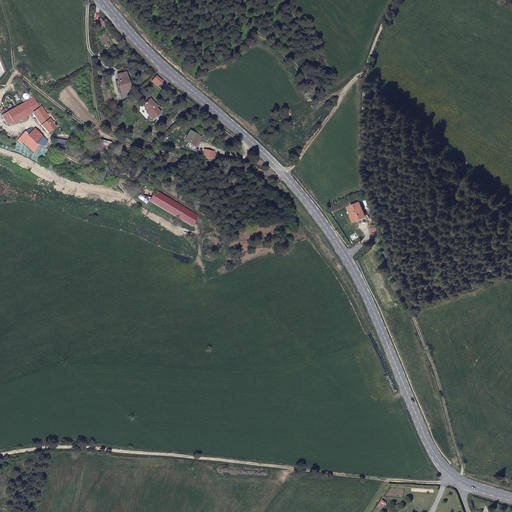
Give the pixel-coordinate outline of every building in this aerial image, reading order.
[(101,22),(96,17),(91,22),(95,27),(101,22)] [(120,72),(113,74),(114,80),(113,80),(116,89),(124,87),(120,72)] [(124,89),(116,91),(117,97),(126,95),(124,89)] [(36,96),(1,114),(6,124),(10,122),(10,123),(20,118),(22,120),(26,118),(24,115),(33,111),(39,122),(45,132),(54,127),(44,107),(42,108),(36,96)] [(145,96),(137,104),(143,110),(142,111),(148,118),(155,111),(148,104),(150,102),(145,96)] [(38,145),(42,143),(38,135),(34,128),(26,132),(23,128),(11,134),(9,136),(12,140),(15,138),(21,148),(31,143),(38,145)] [(195,134),(186,128),(180,137),(189,142),(195,134)] [(157,189),(151,199),(195,224),(200,214),(157,189)] [(367,189),(360,191),(362,194),(352,199),(358,213),(374,206),(367,189)]
